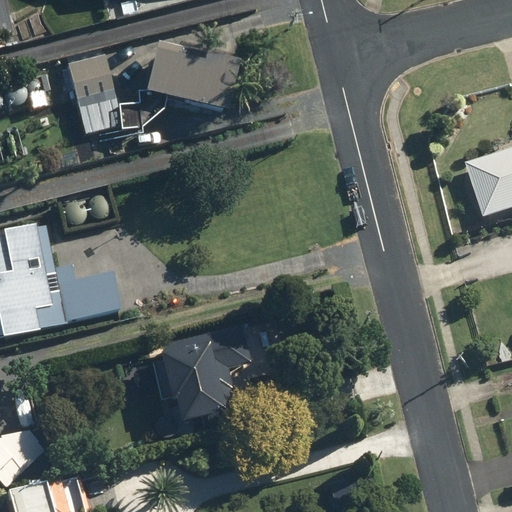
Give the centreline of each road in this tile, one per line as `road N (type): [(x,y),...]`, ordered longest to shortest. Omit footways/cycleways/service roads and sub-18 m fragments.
road 1 (residential): [(450,511),(334,56)]
road 2 (residential): [(334,56),(511,12)]
